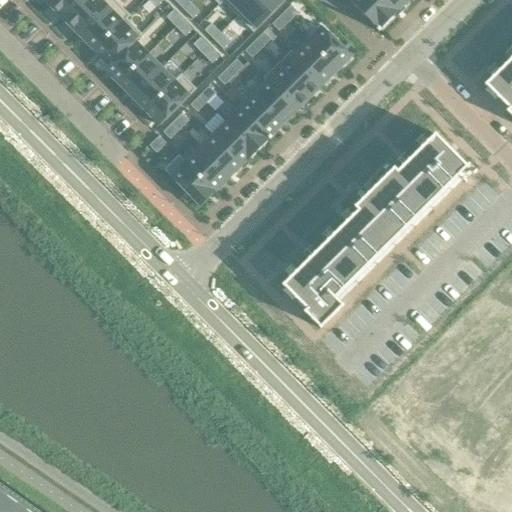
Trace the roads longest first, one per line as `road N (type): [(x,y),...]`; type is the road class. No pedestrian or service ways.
road 1 (tertiary): [(186,277),(471,0)]
road 2 (secondary): [(409,511),(221,320)]
road 3 (secondary): [(186,277),(0,91)]
road 4 (secondary): [(0,108),(176,285)]
road 5 (residential): [(0,42),(115,158)]
